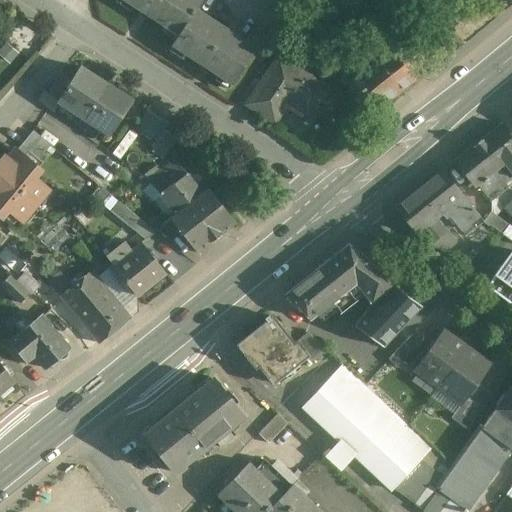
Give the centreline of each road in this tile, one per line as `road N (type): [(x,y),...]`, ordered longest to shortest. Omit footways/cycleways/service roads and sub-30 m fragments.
road 1 (primary): [(82,414),(342,197)]
road 2 (residential): [(73,27),(342,197)]
road 3 (primary): [(342,197),(511,55)]
road 4 (residential): [(342,197),(511,323)]
road 5 (residential): [(82,414),(154,511)]
